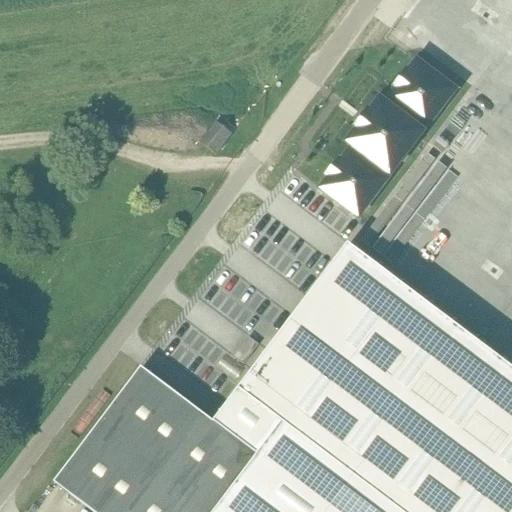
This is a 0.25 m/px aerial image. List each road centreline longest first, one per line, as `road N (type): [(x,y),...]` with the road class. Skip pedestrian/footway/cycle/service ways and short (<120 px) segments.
road 1 (unclassified): [(0,496),(373,0)]
road 2 (unknown): [(511,228),(496,244),(457,257),(373,256),(254,157)]
road 3 (unknown): [(405,0),(511,91)]
